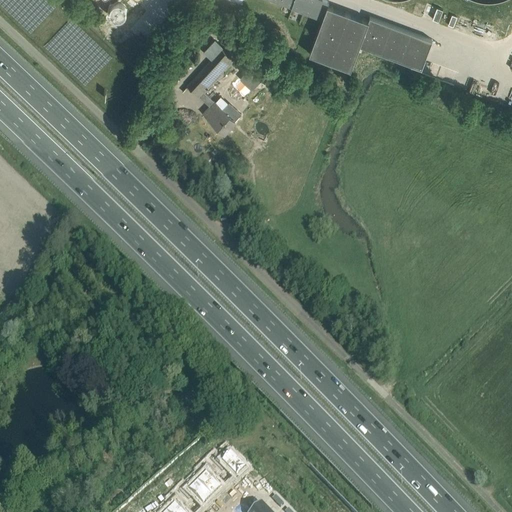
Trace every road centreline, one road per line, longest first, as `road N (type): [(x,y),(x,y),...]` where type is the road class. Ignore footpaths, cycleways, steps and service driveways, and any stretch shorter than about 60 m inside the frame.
road 1 (unclassified): [(496,511),(0,21)]
road 2 (motorway): [(452,511),(0,63)]
road 3 (motorway): [(0,106),(409,511)]
